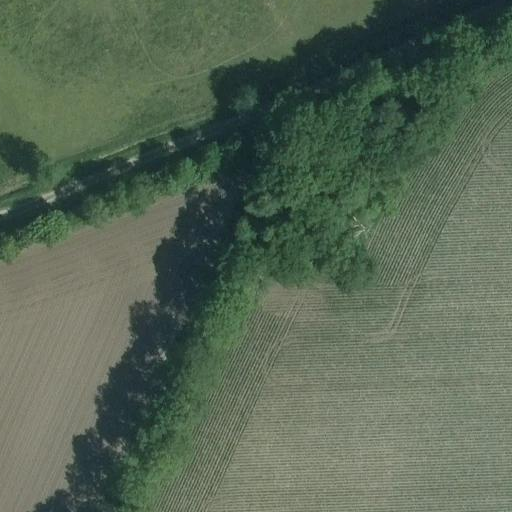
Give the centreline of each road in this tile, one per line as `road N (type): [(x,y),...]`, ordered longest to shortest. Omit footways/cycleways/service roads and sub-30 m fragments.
road 1 (track): [(0,217),(511,2)]
road 2 (track): [(104,511),(279,106)]
